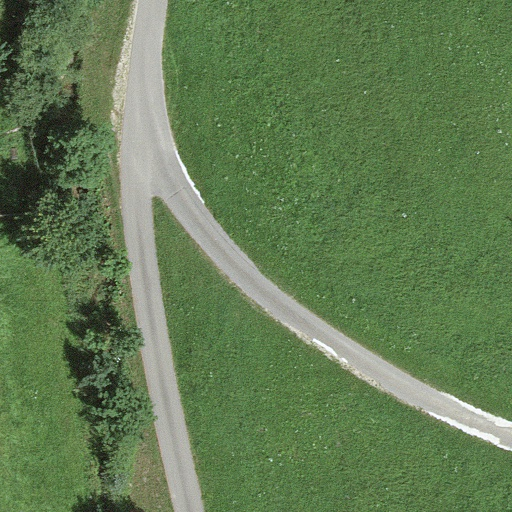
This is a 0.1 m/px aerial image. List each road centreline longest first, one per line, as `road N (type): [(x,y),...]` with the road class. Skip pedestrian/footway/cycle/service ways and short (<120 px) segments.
road 1 (unclassified): [(154,0),(138,207),(189,511)]
road 2 (track): [(511,437),(344,359),(245,272),(140,130)]
